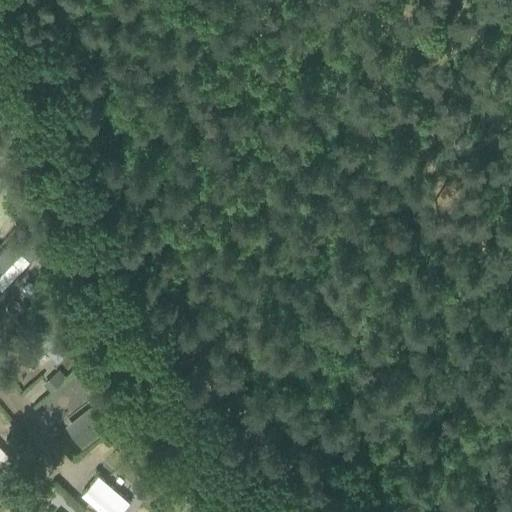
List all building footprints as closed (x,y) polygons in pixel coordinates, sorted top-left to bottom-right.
[(0,224),(23,194),(0,176),(0,224)] [(43,231),(33,222),(28,228),(38,237),(43,231)] [(22,229),(0,252),(0,285),(3,289),(30,260),(42,248),(22,229)] [(49,261),(37,275),(49,285),(61,271),(49,261)] [(25,294),(32,296),(38,291),(36,283),(28,281),(23,286),(25,294)] [(32,363),(45,350),(54,341),(66,353),(76,344),(49,316),(17,348),(32,363)] [(80,326),(72,333),(79,341),(87,334),(80,326)] [(97,382),(105,372),(90,361),(82,370),(97,382)] [(59,368),(44,382),(51,391),(67,377),(59,368)] [(74,435),(82,446),(126,412),(110,391),(84,410),(92,421),(74,435)] [(118,437),(135,422),(130,416),(111,433),(115,437),(118,437)] [(116,471),(108,480),(96,471),(78,491),(102,511),(114,511),(135,488),(116,471)]
